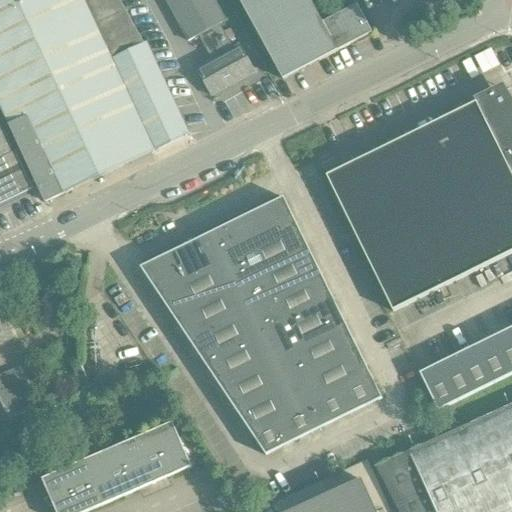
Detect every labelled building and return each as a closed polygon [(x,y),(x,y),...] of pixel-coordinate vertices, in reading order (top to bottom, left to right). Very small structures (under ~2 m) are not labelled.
[(0,0),(0,108),(10,129),(29,121),(64,195),(66,194),(189,136),(147,45),(144,46),(118,0),(0,0)] [(165,0),(185,35),(189,42),(199,36),(218,25),(227,21),(215,0),(165,0)] [(239,0),(283,79),(283,81),(299,73),(319,62),(355,43),(372,34),(357,7),(321,25),(308,0),(239,0)] [(213,61),(196,70),(211,97),(254,73),(240,46),(232,50),(218,25),(199,36),(213,61)] [(476,104),(327,178),(393,313),(511,254),(511,100),(506,90),(503,86),(474,100),(476,104)] [(29,121),(10,129),(20,150),(35,183),(45,203),(64,195),(29,121)] [(0,124),(0,159),(14,153),(0,124)] [(0,159),(0,205),(33,189),(31,185),(35,183),(20,150),(14,153),(0,159)] [(226,227),(240,254),(297,226),(284,199),(226,227)] [(240,254),(225,261),(237,286),(309,251),(297,226),(240,254)] [(226,227),(198,241),(211,268),(225,261),(240,254),(226,227)] [(170,255),(183,282),(211,268),(198,241),(170,255)] [(322,276),(309,251),(237,286),(249,311),(322,276)] [(170,255),(141,269),(157,294),(183,282),(170,255)] [(157,294),(173,318),(237,286),(225,261),(211,268),(183,282),(157,294)] [(334,301),(322,276),(249,311),(262,337),(276,330),(334,301)] [(173,318),(189,341),(249,311),(237,286),(173,318)] [(334,301),(276,330),(288,355),(346,326),(334,301)] [(0,345),(14,339),(0,310),(0,345)] [(189,341),(205,365),(262,337),(249,311),(189,341)] [(359,352),(346,326),(288,355),(301,380),(359,352)] [(276,330),(262,337),(205,365),(220,388),(288,355),(276,330)] [(511,376),(511,334),(510,330),(492,339),(511,377),(511,376)] [(511,377),(492,339),(474,348),(493,385),(511,377)] [(493,385),(474,348),(457,357),(475,394),(493,385)] [(371,377),(359,352),(301,380),(313,405),(341,391),(371,377)] [(220,388),(236,412),(301,380),(288,355),(220,388)] [(439,365),(457,403),(475,394),(457,357),(439,365)] [(420,375),(438,412),(457,403),(439,365),(420,375)] [(1,376),(0,376),(0,424),(19,416),(1,376)] [(352,415),(382,400),(371,377),(341,391),(352,415)] [(252,435),(285,419),(312,405),(313,405),(301,380),(236,412),(252,435)] [(82,383),(72,388),(78,399),(88,393),(82,383)] [(313,405),(324,428),(352,415),(341,391),(313,405)] [(285,419),(296,442),(324,428),(313,405),(312,405),(285,419)] [(266,457),(296,442),(285,419),(252,435),(266,457)] [(43,482),(55,511),(91,511),(192,468),(173,424),(42,481),(43,482)] [(511,444),(493,453),(510,490),(511,488),(511,444)] [(493,453),(474,462),(491,498),(510,490),(493,453)] [(474,462),(455,470),(472,507),(491,498),(474,462)] [(455,470),(436,479),(444,496),(451,511),(460,511),(472,507),(455,470)] [(436,479),(409,491),(417,509),(444,496),(436,479)] [(374,511),(361,480),(290,511),(374,511)] [(511,511),(511,494),(510,490),(491,498),(497,511),(511,511)] [(444,496),(417,509),(418,511),(450,511),(451,511),(444,496)] [(497,511),(491,498),(472,507),(474,511),(497,511)]
